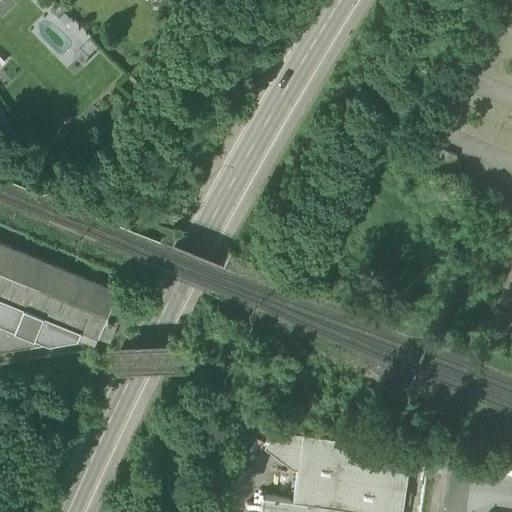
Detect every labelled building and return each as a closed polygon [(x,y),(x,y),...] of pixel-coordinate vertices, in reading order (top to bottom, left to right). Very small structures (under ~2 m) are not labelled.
[(0,106),(0,131),(7,134),(15,126),(0,106)] [(417,163),(448,175),(457,155),(426,143),(417,163)] [(0,293),(81,325),(99,332),(104,317),(117,286),(0,239),(0,293)] [(0,347),(78,334),(81,325),(0,293),(0,347)] [(106,318),(104,317),(99,332),(113,338),(118,324),(114,322),(115,317),(108,314),(106,318)] [(292,466),(297,467),(302,432),(274,428),(264,444),(292,466)] [(302,432),(297,467),(292,499),(385,511),(400,511),(409,447),(302,432)] [(436,469),(447,471),(450,449),(439,447),(436,469)] [(385,511),(292,499),(264,495),(261,511),(385,511)]
